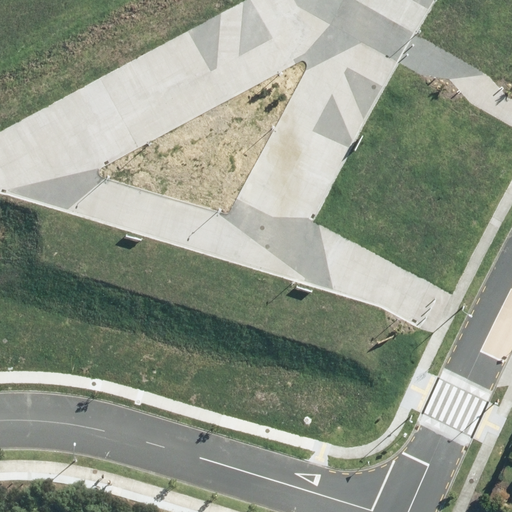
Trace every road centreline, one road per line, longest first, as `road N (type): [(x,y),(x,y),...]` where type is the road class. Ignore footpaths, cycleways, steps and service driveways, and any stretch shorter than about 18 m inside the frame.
road 1 (residential): [(356,511),(89,427),(0,419)]
road 2 (residential): [(302,0),(0,155)]
road 3 (residential): [(250,239),(375,3)]
road 4 (residential): [(0,170),(250,239)]
road 5 (tertiary): [(408,511),(511,285)]
road 6 (residential): [(250,239),(427,308)]
